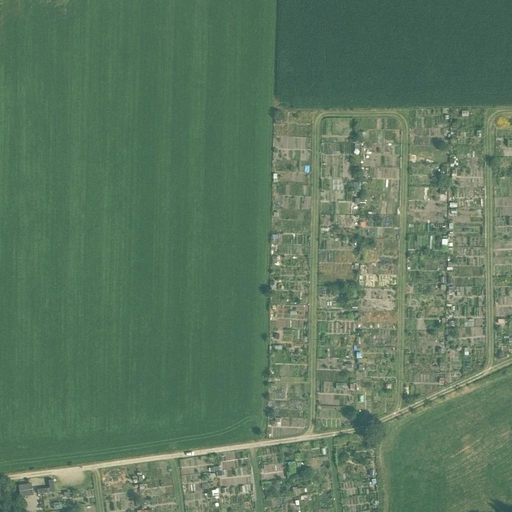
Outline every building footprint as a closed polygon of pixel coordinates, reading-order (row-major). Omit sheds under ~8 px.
[(442,134),(443,126),(416,125),(415,148),(443,149),(443,148),(437,148),(437,142),(433,142),(433,134),(442,134)] [(396,187),(396,141),(368,141),(368,149),(364,149),(364,164),(369,164),(369,177),(383,177),(383,187),(396,187)] [(332,185),(342,184),(342,177),(332,177),(332,185)] [(422,185),(421,193),(444,194),(445,188),(436,188),(436,186),(422,185)] [(378,201),(395,201),(394,189),(378,190),(378,201)] [(496,226),(498,253),(511,252),(511,204),(501,205),(501,195),(493,195),(494,205),(500,205),(500,215),(494,215),(494,226),(496,226)] [(381,234),(390,235),(390,214),(381,214),(381,234)] [(438,256),(437,233),(409,234),(410,256),(438,256)] [(372,257),(377,256),(377,259),(392,258),(392,247),(385,247),(385,251),(371,251),(372,257)] [(511,283),(503,282),(502,294),(507,295),(506,300),(511,301),(511,300),(511,283)] [(453,343),(453,335),(443,335),(443,343),(453,343)] [(473,354),(473,351),(460,352),(461,367),(467,367),(467,355),(473,354)] [(442,379),(450,380),(452,358),(444,357),(442,379)] [(274,418),(303,416),(302,391),(282,392),(282,402),(274,402),(274,397),(273,397),(274,418)] [(323,437),(303,439),(308,490),(309,499),(316,498),(316,504),(331,503),(329,487),(327,471),(320,471),(320,467),(327,466),(325,453),(312,454),(311,446),(324,445),(323,437)] [(216,482),(248,480),(246,455),(238,456),(238,450),(228,451),(229,457),(224,458),(224,467),(215,468),(216,482)] [(211,453),(178,455),(181,489),(189,488),(190,496),(183,496),(184,511),(208,511),(208,504),(203,505),(201,485),(214,484),(213,469),(206,470),(206,465),(212,464),(211,453)] [(353,462),(336,464),(337,477),(348,477),(347,470),(354,469),(353,462)] [(112,474),(114,478),(121,476),(116,465),(112,467),(114,473),(112,474)] [(372,475),(339,480),(341,493),(358,490),(357,484),(373,481),(372,475)] [(139,476),(139,484),(151,485),(151,477),(139,476)] [(278,485),(277,478),(262,479),(263,486),(278,485)] [(132,487),(130,479),(100,484),(101,491),(132,487)] [(228,508),(227,511),(253,511),(252,500),(250,500),(249,483),(210,485),(210,492),(218,492),(219,509),(228,508)] [(20,497),(24,497),(33,496),(31,484),(18,486),(20,497)] [(70,502),(75,501),(75,496),(90,493),(89,485),(68,488),(70,502)] [(66,488),(55,490),(57,499),(68,497),(66,488)] [(342,495),(341,501),(352,503),(352,504),(354,504),(355,500),(364,501),(364,505),(366,505),(368,494),(347,491),(347,496),(342,495)] [(265,495),(265,511),(291,511),(292,511),(280,511),(280,506),(286,505),(285,494),(265,495)] [(307,505),(304,494),(297,496),(300,508),(307,505)] [(127,511),(126,497),(106,499),(107,511),(127,511)] [(92,511),(91,502),(69,505),(64,510),(64,511),(92,511)]
